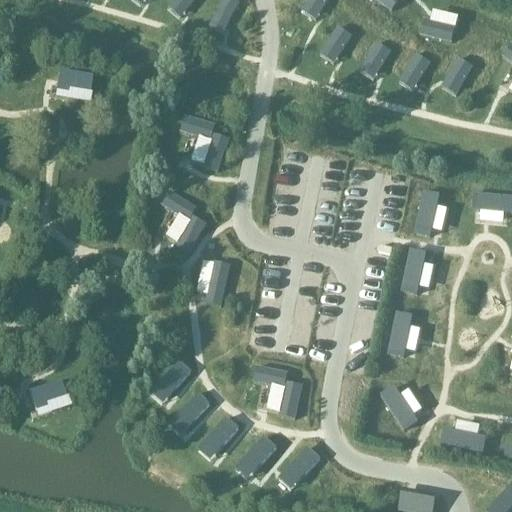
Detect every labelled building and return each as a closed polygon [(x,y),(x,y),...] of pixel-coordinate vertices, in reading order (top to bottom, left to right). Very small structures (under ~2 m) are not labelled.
[(196,0),(175,0),(168,10),(182,20),(196,0)] [(240,8),(228,0),(224,0),(207,24),(221,34),(240,8)] [(330,0),(308,0),(299,13),(313,23),(330,0)] [(369,0),(389,14),(398,0),(369,0)] [(450,47),(454,30),(422,24),(419,41),(450,47)] [(352,40),(338,30),(320,56),(333,66),(352,40)] [(391,58),(377,48),(358,73),(372,83),(391,58)] [(431,69),(417,59),(398,85),(412,95),(431,69)] [(473,74),(459,64),(440,89),(454,99),(473,74)] [(438,198),(422,194),(411,239),(429,243),(431,233),(441,235),(446,213),(435,210),(438,198)] [(511,218),(511,201),(471,198),(470,216),(480,217),(479,227),(502,229),(503,217),(511,218)] [(424,256),(408,253),(398,297),(415,301),(418,291),(427,293),(433,271),(422,269),(424,256)] [(230,269),(211,266),(202,307),(220,311),(230,269)] [(410,319),(394,315),(384,359),(401,363),(403,353),(413,356),(419,334),(407,331),(410,319)] [(190,377),(176,364),(147,396),(161,408),(190,377)] [(389,390),(375,398),(399,437),(414,428),(408,419),(417,414),(405,394),(396,400),(389,390)] [(209,410),(194,397),(166,429),(179,441),(209,410)] [(239,435),(224,422),(196,454),(209,466),(239,435)] [(442,434),(439,450),(483,460),(487,443),(477,441),(479,431),(457,426),(455,437),(442,434)] [(275,454),(261,442),(232,474),(246,485),(275,454)] [(511,449),(504,447),(501,464),(511,466),(511,449)] [(321,465),(306,453),(278,485),(291,496),(321,465)] [(511,511),(511,483),(486,511),(511,511)] [(433,511),(436,498),(401,493),(398,511),(433,511)]
